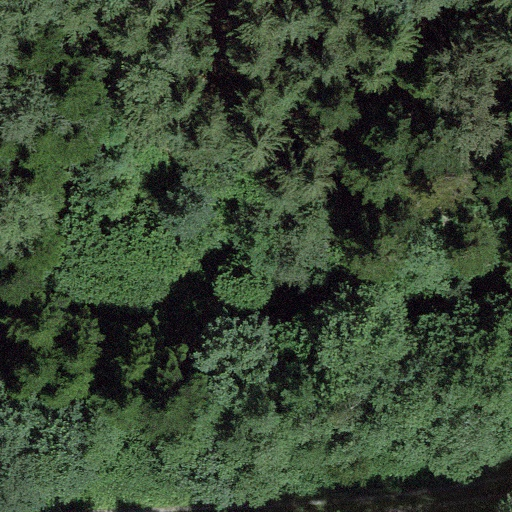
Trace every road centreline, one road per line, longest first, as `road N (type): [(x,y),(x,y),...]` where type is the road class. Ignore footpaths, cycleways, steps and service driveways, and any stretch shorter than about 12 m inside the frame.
road 1 (track): [(511,473),(344,498),(94,511)]
road 2 (track): [(322,278),(511,285)]
